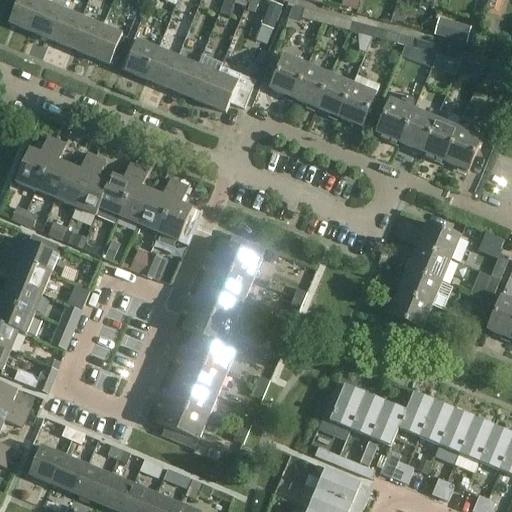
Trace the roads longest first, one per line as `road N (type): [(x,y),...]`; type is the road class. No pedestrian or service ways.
road 1 (residential): [(231,166),(0,71)]
road 2 (residential): [(173,305),(116,283),(75,384),(132,408)]
road 3 (residential): [(392,180),(371,227),(231,166)]
road 4 (residential): [(392,180),(249,121),(231,166)]
road 5 (residential): [(173,305),(231,166)]
